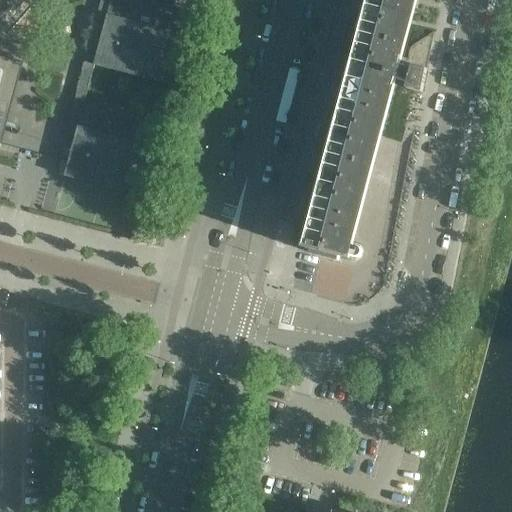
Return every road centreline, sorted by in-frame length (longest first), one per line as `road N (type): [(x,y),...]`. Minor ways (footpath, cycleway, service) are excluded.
road 1 (residential): [(317,340),(368,339),(406,315),(422,289),(477,0)]
road 2 (residential): [(215,313),(297,0)]
road 3 (residential): [(215,313),(0,255)]
road 4 (unclassified): [(161,511),(215,313)]
